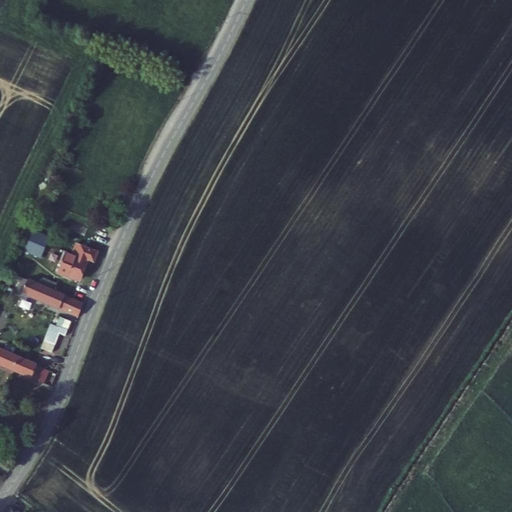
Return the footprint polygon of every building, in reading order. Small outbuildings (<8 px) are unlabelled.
[(38,251),(42,242),(26,235),(22,245),(38,251)] [(33,261),(38,251),(22,245),(18,254),(33,261)] [(71,275),(76,265),(86,269),(90,257),(71,248),(66,260),(56,256),(51,266),(71,275)] [(21,277),(28,261),(19,257),(12,273),(21,277)] [(68,282),(71,275),(51,266),(48,273),(68,282)] [(27,300),(33,285),(12,277),(6,292),(27,300)] [(66,313),(71,299),(33,285),(27,300),(65,315),(66,313)] [(78,317),(83,304),(71,299),(66,313),(78,317)] [(46,350),(53,333),(45,330),(38,347),(46,350)] [(27,383),(33,368),(7,357),(0,371),(27,383)]
